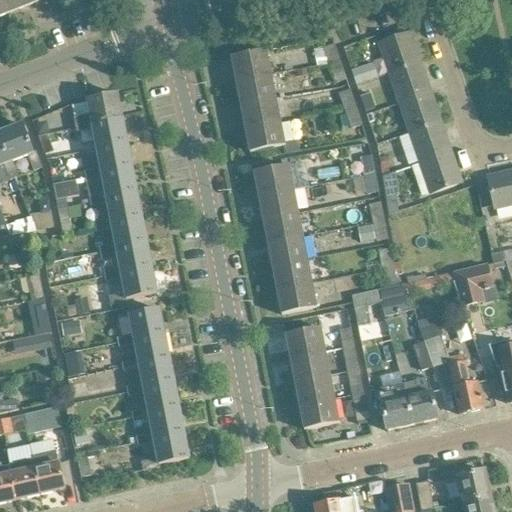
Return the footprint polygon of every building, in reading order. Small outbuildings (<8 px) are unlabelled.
[(26,0),(0,0),(7,15),(29,7),(26,0)] [(379,45),(389,75),(421,64),(410,34),(379,45)] [(324,48),(329,65),(340,61),(334,45),(324,48)] [(231,59),(236,83),(271,76),(266,52),(231,59)] [(340,61),(329,65),(336,84),(346,80),(340,61)] [(389,75),(399,105),(431,94),(421,64),(389,75)] [(236,83),(241,106),(275,100),(271,76),(236,83)] [(339,94),(345,111),(356,107),(350,90),(339,94)] [(399,105),(409,135),(441,124),(431,94),(399,105)] [(76,132),(93,129),(92,126),(122,120),(117,95),(87,101),(91,120),(74,123),(76,132)] [(241,106),(245,130),(280,123),(275,100),(241,106)] [(356,107),(345,111),(351,130),(363,126),(356,107)] [(81,157),(98,154),(97,151),(127,145),(122,120),(92,126),(93,129),(96,145),(79,148),(81,157)] [(280,123),(245,130),(250,154),(285,147),(280,123)] [(41,124),(36,125),(39,135),(48,133),(47,126),(41,124)] [(409,135),(420,165),(452,154),(441,124),(409,135)] [(22,126),(0,134),(0,139),(10,164),(13,163),(29,157),(34,172),(42,169),(36,153),(33,154),(22,126)] [(38,137),(45,155),(53,152),(47,134),(38,137)] [(0,139),(0,167),(4,166),(10,182),(19,179),(13,163),(10,164),(0,139)] [(86,182),(103,179),(102,176),(132,170),(127,145),(97,151),(98,154),(101,170),(84,173),(86,182)] [(452,154),(420,165),(430,195),(462,184),(452,154)] [(360,159),(364,177),(376,175),(372,156),(360,159)] [(387,159),(378,162),(381,170),(382,169),(388,167),(389,167),(387,159)] [(254,174),(259,198),(293,191),(288,167),(254,174)] [(91,207),(108,204),(107,201),(137,195),(132,170),(102,176),(103,179),(106,195),(89,198),(91,207)] [(511,206),(511,172),(487,178),(494,211),(511,206)] [(376,175),(364,177),(367,195),(379,193),(376,175)] [(76,181),(53,185),(56,201),(79,196),(76,181)] [(259,198),(263,222),(298,215),(293,191),(259,198)] [(96,232),(113,229),(112,226),(142,220),(137,195),(107,201),(108,204),(111,220),(94,223),(96,232)] [(369,205),(373,225),(385,222),(381,203),(369,205)] [(67,208),(70,222),(82,220),(79,205),(67,208)] [(66,206),(58,208),(63,234),(72,233),(70,222),(67,208),(66,206)] [(0,213),(0,238),(10,237),(6,227),(1,213),(0,213)] [(263,222),(268,245),(302,238),(298,215),(263,222)] [(101,257),(118,254),(117,251),(147,245),(142,220),(112,226),(113,229),(116,245),(99,248),(101,257)] [(385,222),(373,225),(376,242),(388,240),(385,222)] [(18,224),(6,227),(10,237),(21,235),(18,224)] [(268,245),(273,269),(307,262),(302,238),(268,245)] [(106,282),(123,279),(122,275),(152,269),(147,245),(117,251),(118,254),(101,257),(104,273),(106,282)] [(33,247),(15,250),(17,265),(35,262),(33,247)] [(378,252),(382,272),(394,270),(393,264),(390,250),(378,252)] [(505,262),(503,254),(491,257),(493,265),(505,262)] [(273,269),(277,292),(312,286),(307,262),(273,269)] [(399,263),(393,264),(394,270),(395,276),(402,275),(399,263)] [(451,276),(459,297),(462,308),(484,303),(481,291),(492,289),(487,267),(451,276)] [(126,295),(109,298),(110,307),(128,304),(127,301),(157,295),(152,269),(122,275),(123,279),(126,295)] [(382,272),(385,288),(385,289),(397,287),(397,286),(395,276),(394,270),(382,272)] [(432,279),(435,288),(454,283),(450,274),(432,279)] [(44,299),(43,295),(39,276),(27,278),(32,302),(44,299)] [(385,288),(381,289),(386,310),(393,309),(391,301),(408,297),(404,285),(397,286),(397,287),(385,289),(385,288)] [(312,286),(277,292),(282,317),(317,310),(312,286)] [(386,310),(381,289),(351,296),(357,327),(386,321),(383,311),(386,310)] [(118,350),(135,346),(134,342),(165,336),(160,311),(129,317),(133,336),(116,340),(118,350)] [(425,347),(432,368),(448,365),(460,416),(483,411),(477,383),(471,384),(465,357),(449,361),(441,337),(443,336),(439,325),(430,329),(427,321),(418,325),(420,329),(419,329),(425,347)] [(286,336),(290,360),(325,353),(320,329),(286,336)] [(339,331),(343,350),(355,348),(351,329),(339,331)] [(52,334),(37,337),(40,351),(54,348),(52,334)] [(124,374),(140,371),(139,368),(169,361),(165,336),(134,342),(135,346),(138,361),(122,364),(124,374)] [(500,368),(508,405),(511,404),(511,347),(509,348),(508,343),(490,347),(497,368),(500,368)] [(422,371),(432,368),(425,347),(414,351),(422,371)] [(343,350),(346,368),(359,366),(355,348),(343,350)] [(290,360),(295,384),(330,377),(325,353),(290,360)] [(128,399),(145,396),(144,392),(174,385),(169,361),(139,368),(140,371),(143,386),(127,389),(128,399)] [(52,369),(34,372),(37,385),(54,382),(52,369)] [(295,384),(299,407),(334,401),(330,377),(295,384)] [(348,379),(352,397),(364,395),(361,377),(348,379)] [(428,380),(403,385),(413,427),(438,421),(431,394),(428,380)] [(133,422),(148,419),(148,416),(179,410),(174,385),(144,392),(145,396),(147,410),(131,413),(133,422)] [(413,427),(403,385),(378,391),(381,405),(387,433),(413,427)] [(0,416),(18,413),(16,402),(4,404),(3,398),(0,395),(0,416)] [(364,395),(352,397),(356,415),(368,412),(364,395)] [(334,401),(299,407),(304,432),(339,425),(334,401)] [(58,409),(25,416),(27,431),(28,436),(62,428),(58,409)] [(138,447),(154,444),(153,441),(184,435),(179,410),(148,416),(148,419),(151,436),(136,439),(138,447)] [(25,416),(1,422),(4,436),(27,431),(25,416)] [(86,432),(74,434),(77,445),(88,443),(86,432)] [(153,441),(154,444),(157,460),(141,463),(143,472),(160,469),(160,466),(189,460),(184,435),(153,441)] [(32,460),(31,460),(40,496),(64,491),(55,453),(32,458),(32,460)] [(91,478),(87,459),(78,461),(82,480),(91,478)] [(9,466),(17,502),(40,496),(31,460),(9,466)] [(0,505),(17,502),(9,466),(1,468),(0,464),(0,505)] [(457,479),(463,503),(491,496),(485,472),(457,479)] [(416,486),(420,505),(421,511),(422,511),(434,510),(428,483),(416,486)] [(412,511),(408,487),(386,492),(389,511),(412,511)] [(463,503),(464,511),(494,511),(491,496),(463,503)] [(314,508),(315,511),(342,511),(340,503),(314,508)]
